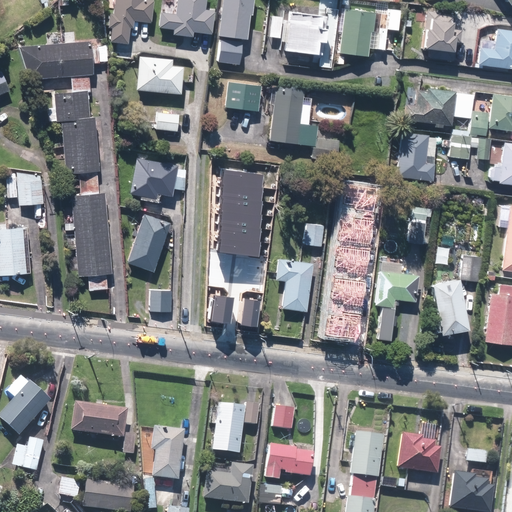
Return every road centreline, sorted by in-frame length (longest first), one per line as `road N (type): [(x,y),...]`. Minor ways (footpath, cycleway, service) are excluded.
road 1 (residential): [(511,392),(0,325)]
road 2 (unknown): [(251,65),(323,77),(400,64),(511,78)]
